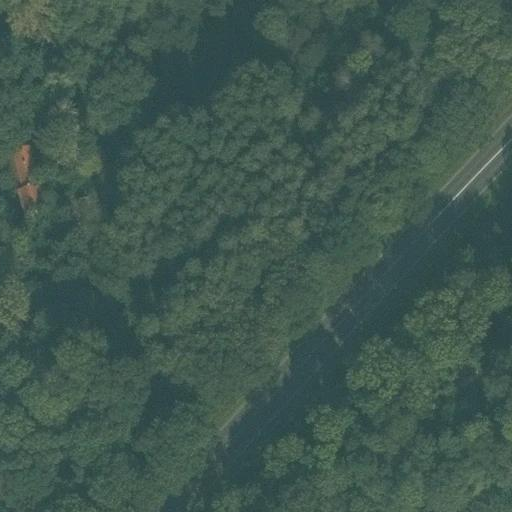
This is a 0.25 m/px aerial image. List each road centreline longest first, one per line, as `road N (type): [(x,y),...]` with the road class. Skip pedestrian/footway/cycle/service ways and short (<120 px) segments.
road 1 (unknown): [(0,134),(42,129),(139,456),(0,498)]
road 2 (primary): [(169,511),(511,139)]
